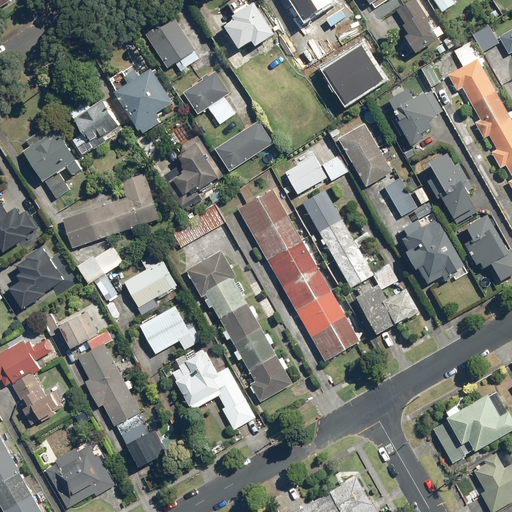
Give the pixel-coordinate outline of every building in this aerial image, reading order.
[(0,0),(0,9),(14,0),(0,0)] [(236,21),(227,26),(241,48),(253,41),(256,46),(276,34),(256,2),(252,5),(248,0),(233,0),(229,3),(236,15),(233,16),(236,21)] [(330,0),(291,0),(303,19),(332,2),(330,0)] [(415,0),(411,0),(395,10),(410,34),(406,37),(416,54),(440,39),(415,0)] [(452,0),(433,0),(442,13),(455,4),(452,0)] [(173,15),(145,33),(168,69),(176,65),(180,72),(200,59),(195,52),(197,50),(173,15)] [(489,25),(472,35),(483,52),(499,42),(489,25)] [(511,28),(499,36),(509,55),(511,53),(511,28)] [(361,43),(321,70),(345,104),(385,77),(361,43)] [(511,119),(478,59),(449,75),(457,90),(463,87),(481,120),(476,123),(484,138),(490,135),(497,149),(493,152),(501,167),(506,164),(511,174),(511,179),(509,181),(511,186),(511,119)] [(429,64),(421,69),(432,87),(440,82),(429,64)] [(152,68),(115,92),(140,131),(142,130),(144,134),(161,123),(158,119),(161,117),(158,113),(174,102),(152,68)] [(215,71),(183,93),(199,115),(208,108),(220,125),(236,113),(225,97),(231,93),(215,71)] [(426,93),(415,99),(410,89),(389,100),(398,115),(396,116),(413,146),(426,138),(423,133),(433,127),(430,121),(439,116),(438,114),(443,111),(432,91),(427,94),(426,93)] [(104,99),(75,119),(84,133),(72,141),(77,149),(91,140),(94,145),(122,127),(104,99)] [(259,121),(217,150),(231,171),(274,143),(259,121)] [(365,123),(339,138),(367,187),(393,171),(365,123)] [(343,124),(331,131),(335,139),(348,131),(343,124)] [(25,152),(44,181),(46,181),(57,198),(71,190),(59,172),(68,166),(74,175),(84,169),(59,130),(25,152)] [(184,163),(163,175),(184,209),(205,197),(200,189),(224,175),(200,135),(183,146),(179,156),(184,163)] [(297,165),(286,172),(299,194),(327,177),(311,150),(294,160),(297,165)] [(449,153),(432,163),(439,175),(429,180),(439,199),(443,197),(457,222),(478,211),(470,195),(471,194),(465,182),(470,179),(461,163),(456,165),(449,153)] [(338,155),(322,165),(332,181),(348,172),(338,155)] [(74,248),(160,219),(146,174),(122,182),(128,198),(64,219),(74,248)] [(400,178),(385,187),(402,216),(417,207),(400,178)] [(273,189),(239,209),(325,361),(360,341),(273,189)] [(326,190),(304,202),(352,287),(374,275),(326,190)] [(0,245),(2,245),(7,252),(40,230),(28,213),(23,217),(16,208),(12,211),(1,195),(0,195),(0,245)] [(429,202),(414,210),(419,219),(434,210),(429,202)] [(214,207),(172,232),(181,248),(224,223),(214,207)] [(511,248),(509,250),(489,214),(467,226),(475,239),(466,243),(478,264),(482,262),(485,268),(493,264),(503,280),(511,275),(511,248)] [(409,235),(403,239),(410,250),(407,252),(418,270),(420,268),(429,284),(444,276),(447,281),(455,277),(453,273),(466,265),(439,218),(423,227),(419,219),(405,228),(409,235)] [(21,281),(7,289),(21,312),(53,293),(50,289),(65,280),(44,246),(17,263),(23,272),(18,275),(21,281)] [(96,258),(95,256),(79,266),(90,284),(124,262),(113,246),(96,258)] [(221,250),(187,269),(203,297),(207,295),(256,380),(251,383),(261,401),(294,383),(233,278),(236,276),(221,250)] [(164,260),(125,282),(140,307),(179,285),(164,260)] [(389,263),(373,272),(383,289),(399,280),(389,263)] [(107,276),(96,283),(108,300),(118,293),(107,276)] [(379,284),(357,297),(378,334),(421,310),(408,288),(388,299),(379,284)] [(176,306),(141,326),(157,354),(180,340),(186,350),(202,340),(195,327),(190,329),(176,306)] [(87,311),(60,326),(73,348),(100,333),(87,311)] [(52,313),(42,318),(52,336),(61,331),(52,313)] [(92,349),(78,357),(90,379),(86,381),(100,406),(104,404),(115,426),(142,411),(106,344),(113,341),(108,331),(88,341),(92,349)] [(7,386),(13,382),(27,407),(24,409),(32,424),(64,406),(56,391),(47,395),(35,373),(41,370),(36,361),(40,359),(30,341),(26,344),(25,340),(0,354),(0,380),(3,379),(7,386)] [(205,351),(172,369),(194,409),(227,390),(205,351)] [(239,386),(228,392),(237,409),(248,403),(239,386)] [(511,417),(497,391),(433,428),(454,463),(511,429),(511,417)] [(156,429),(129,444),(141,466),(183,443),(176,431),(161,439),(156,429)] [(0,501),(6,511),(44,511),(0,435),(0,501)] [(58,463),(46,469),(69,508),(96,492),(97,495),(117,484),(91,440),(56,460),(58,463)] [(485,463),(473,469),(485,490),(480,493),(491,511),(493,511),(511,501),(511,494),(511,495),(511,494),(511,462),(505,467),(496,452),(483,459),(485,463)] [(370,500),(357,477),(294,511),(376,511),(379,511),(372,499),(370,500)]
